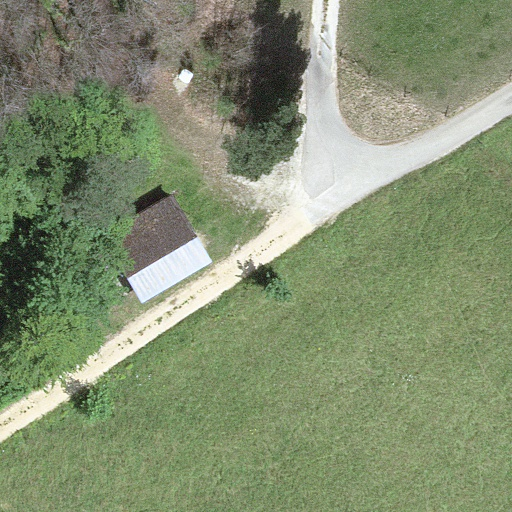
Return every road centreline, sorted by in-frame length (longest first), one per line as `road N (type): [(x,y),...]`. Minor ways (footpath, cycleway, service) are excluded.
road 1 (track): [(0,431),(358,184)]
road 2 (track): [(327,0),(322,130),(358,184)]
road 3 (track): [(511,95),(358,184)]
